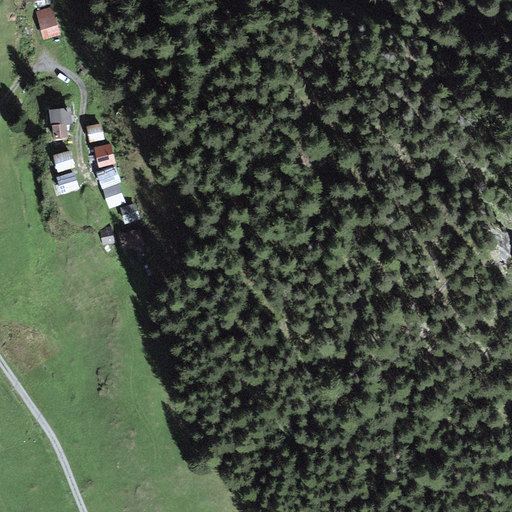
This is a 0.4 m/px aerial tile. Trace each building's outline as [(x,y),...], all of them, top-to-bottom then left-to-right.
[(53,8),(35,12),(43,40),(60,35),(53,8)] [(71,108),(49,110),(53,139),(68,137),(66,125),(73,124),(71,108)] [(101,123),(87,126),(90,143),(105,139),(101,123)] [(111,144),(94,147),(99,168),(115,164),(111,144)] [(70,151),(53,156),(58,173),(75,169),(70,151)] [(115,166),(96,173),(102,190),(119,184),(121,183),(115,166)] [(74,173),(57,178),(62,194),(78,189),(74,173)] [(119,184),(102,190),(109,209),(126,203),(119,184)] [(135,203),(120,207),(125,223),(140,219),(135,203)] [(104,230),(100,230),(103,245),(115,243),(111,226),(104,228),(104,230)] [(140,229),(119,234),(123,251),(144,245),(140,229)]
